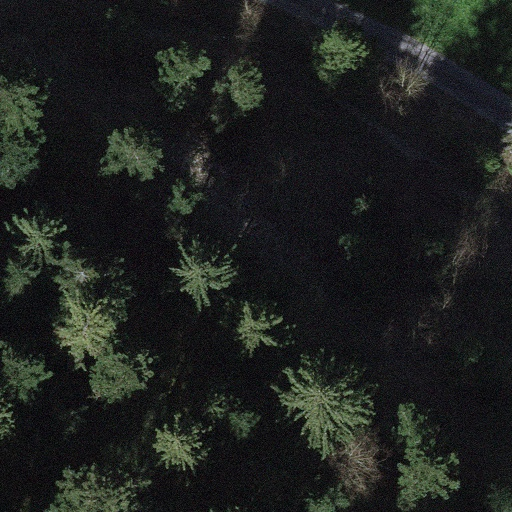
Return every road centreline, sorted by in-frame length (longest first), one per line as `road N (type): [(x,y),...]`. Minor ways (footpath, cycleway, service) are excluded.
road 1 (track): [(0,48),(64,71),(153,135),(511,469)]
road 2 (unclassified): [(310,0),(511,112)]
